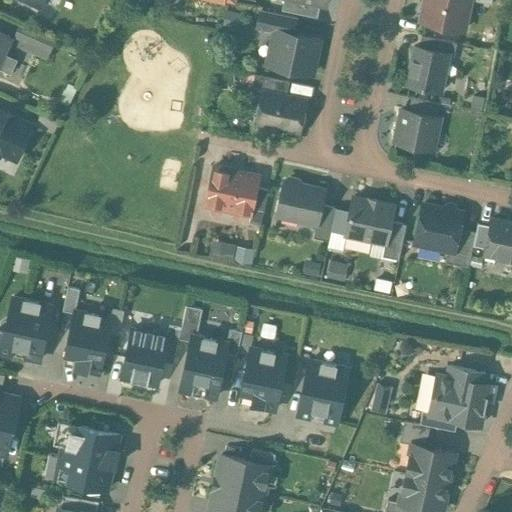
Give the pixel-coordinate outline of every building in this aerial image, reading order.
[(320,5),(297,0),(284,0),(282,11),(317,18),(320,5)] [(470,0),(425,0),(421,22),(464,31),(470,1),(470,0)] [(296,18),(261,11),(257,30),(275,34),(276,30),(293,34),(296,18)] [(42,35),(20,25),(15,38),(37,47),(42,35)] [(293,34),(276,30),(275,34),(268,65),(312,75),(319,39),(293,34)] [(0,33),(0,60),(10,38),(0,33)] [(457,44),(421,37),(419,48),(449,55),(448,56),(454,58),(457,44)] [(419,48),(415,48),(407,85),(423,88),(423,89),(425,90),(425,88),(441,92),(448,56),(449,55),(419,48)] [(289,82),(254,75),(251,92),(262,94),(263,93),(286,98),(289,82)] [(286,98),(263,93),(262,94),(256,124),(260,125),(260,127),(270,129),(271,127),(299,133),(306,102),(286,98)] [(440,118),(402,110),(395,143),(433,151),(440,118)] [(38,129),(0,112),(0,156),(22,166),(38,129)] [(259,177),(213,167),(205,206),(251,215),(257,188),(259,177)] [(299,182),(288,180),(284,183),(277,215),(316,224),(318,224),(322,205),(325,192),(301,186),(299,182)] [(268,190),(257,188),(251,215),(249,223),(261,225),(268,190)] [(369,201),(353,198),(345,235),(385,244),(386,244),(391,222),(394,207),(382,204),(382,203),(369,200),(369,201)] [(336,209),(322,205),(318,224),(316,224),(313,238),(329,242),(336,209)] [(462,213),(423,205),(415,244),(447,251),(454,252),(459,229),(462,213)] [(511,223),(492,219),(485,250),(484,255),(511,260),(511,223)] [(406,226),(391,222),(386,244),(385,244),(382,257),(398,261),(406,226)] [(490,227),(478,224),(476,233),(473,247),(485,250),(490,227)] [(476,233),(459,229),(454,252),(447,251),(445,263),(469,268),(473,247),(476,233)] [(326,276),(345,280),(348,264),(329,260),(326,276)] [(0,353),(40,361),(51,306),(11,298),(10,316),(0,321),(0,353)] [(64,362),(82,366),(92,317),(75,314),(64,362)] [(110,321),(92,317),(82,366),(100,370),(110,321)] [(169,327),(167,336),(167,337),(162,362),(174,365),(181,329),(169,327)] [(167,336),(132,329),(122,378),(157,386),(161,368),(159,368),(160,363),(162,363),(162,362),(167,337),(167,336)] [(239,354),(247,356),(253,336),(245,334),(239,354)] [(181,390),(199,394),(211,339),(193,336),(181,390)] [(228,343),(211,339),(199,394),(216,398),(228,343)] [(240,400),(258,404),(268,355),(250,351),(240,400)] [(285,359),(268,355),(258,404),(275,407),(285,359)] [(299,413),(319,418),(330,366),(309,362),(299,413)] [(350,370),(330,366),(319,418),(340,422),(350,370)] [(485,373),(450,366),(447,378),(436,375),(428,413),(428,414),(457,421),(481,425),(486,400),(492,401),(495,388),(483,385),(485,373)] [(370,410),(386,414),(393,387),(377,383),(370,410)] [(20,397),(3,394),(2,397),(0,397),(0,455),(5,456),(11,427),(13,427),(20,397)] [(457,421),(428,414),(428,413),(423,412),(420,425),(430,427),(455,432),(457,421)] [(420,425),(405,422),(400,443),(412,446),(412,445),(426,448),(430,427),(420,425)] [(119,436),(59,423),(54,445),(62,447),(55,480),(108,491),(113,467),(114,467),(118,451),(116,451),(119,436)] [(426,448),(412,445),(412,446),(406,474),(448,483),(454,454),(426,448)] [(253,449),(250,462),(271,466),(274,453),(253,449)] [(250,462),(222,456),(216,484),(265,494),(271,466),(250,462)] [(441,511),(448,483),(406,474),(400,503),(399,504),(413,507),(437,511),(441,511)] [(261,511),(265,494),(216,484),(209,511),(261,511)] [(96,511),(98,505),(63,498),(61,509),(73,511),(96,511)] [(411,511),(413,507),(399,504),(400,503),(388,501),(385,511),(411,511)]
